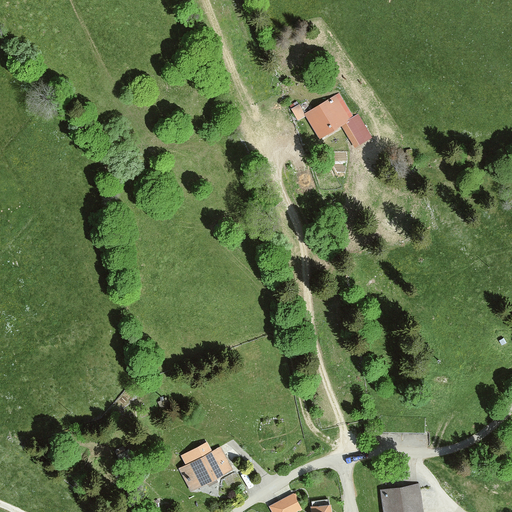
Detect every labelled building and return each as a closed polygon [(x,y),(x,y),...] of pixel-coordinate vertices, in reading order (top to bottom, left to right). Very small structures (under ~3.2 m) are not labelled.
[(340,96),(306,117),(322,142),(344,129),(351,141),(369,130),(359,114),(354,117),(340,96)] [(304,116),(299,106),(293,109),(298,119),(304,116)] [(166,400),(159,403),(162,409),(169,406),(166,400)] [(380,416),(379,431),(427,434),(428,420),(380,416)] [(221,447),(178,469),(179,471),(190,491),(232,469),(221,447)] [(423,511),(420,484),(380,490),(382,511),(423,511)] [(292,493),(277,500),(282,511),(292,511),(300,508),(292,493)]
